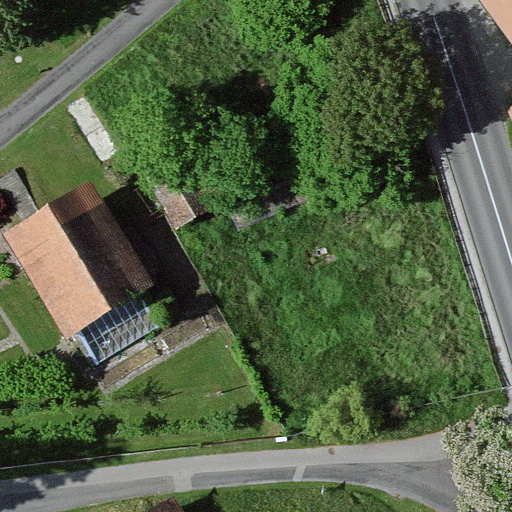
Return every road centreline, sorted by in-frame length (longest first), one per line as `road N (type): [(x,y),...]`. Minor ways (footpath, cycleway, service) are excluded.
road 1 (unclassified): [(0,499),(380,460)]
road 2 (secondary): [(511,260),(427,0)]
road 3 (unclassified): [(160,0),(0,132)]
road 4 (unclassified): [(380,460),(511,431)]
road 5 (unclassified): [(380,460),(489,511)]
